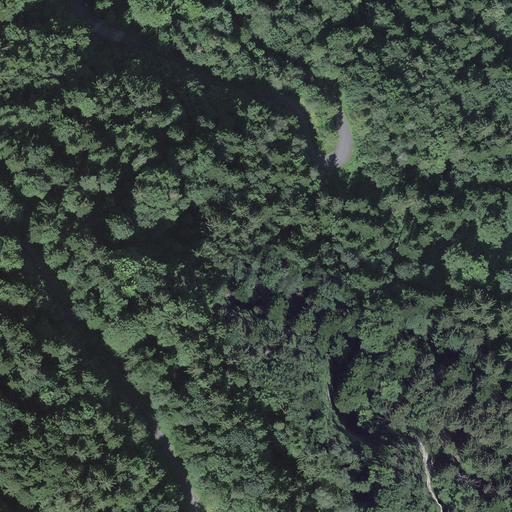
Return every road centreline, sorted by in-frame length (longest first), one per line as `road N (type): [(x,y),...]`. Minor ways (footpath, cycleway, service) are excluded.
road 1 (track): [(207,0),(250,47),(335,98),(342,140),(332,157),(316,151),(290,105),(219,87),(102,32),(74,0)]
road 2 (track): [(0,226),(35,262),(164,445),(196,511)]
